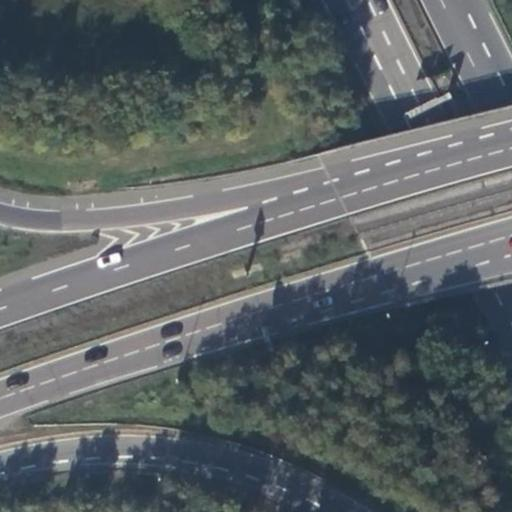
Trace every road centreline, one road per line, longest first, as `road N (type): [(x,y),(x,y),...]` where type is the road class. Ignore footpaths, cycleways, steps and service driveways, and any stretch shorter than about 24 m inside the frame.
road 1 (trunk): [(0,398),(511,237)]
road 2 (trunk): [(511,149),(0,309)]
road 3 (trunk): [(511,127),(205,204),(95,219),(0,211)]
road 4 (trunk): [(0,463),(125,446),(201,454),(274,476),(342,511)]
road 5 (trunk): [(422,113),(511,283)]
road 6 (trunk): [(333,0),(422,113)]
road 7 (trunk): [(369,0),(422,113)]
